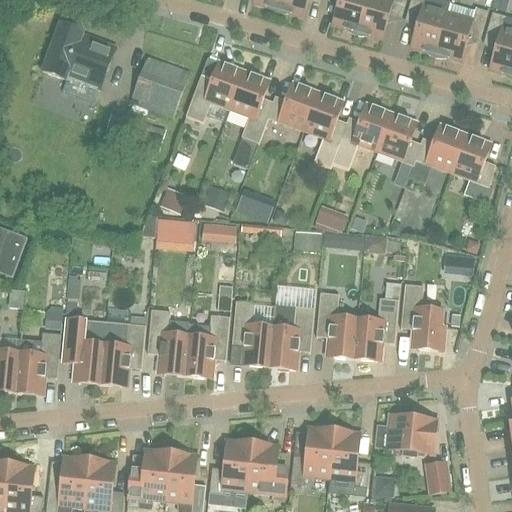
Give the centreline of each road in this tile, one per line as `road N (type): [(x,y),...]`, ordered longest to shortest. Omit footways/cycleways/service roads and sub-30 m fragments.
road 1 (residential): [(0,423),(468,378)]
road 2 (residential): [(511,100),(163,0)]
road 3 (residential): [(511,227),(468,378)]
road 4 (residential): [(468,378),(482,511)]
